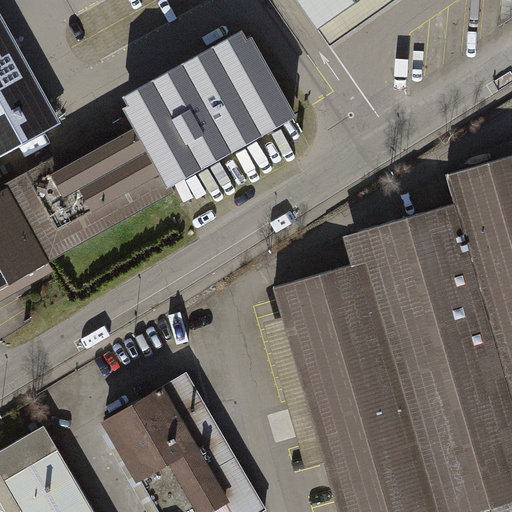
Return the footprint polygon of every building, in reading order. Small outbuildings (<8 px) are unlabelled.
[(0,0),(0,163),(64,128),(0,12),(0,0)] [(297,0),(315,25),(351,0),(297,0)] [(245,32),(118,103),(124,115),(168,192),(294,121),(245,32)] [(0,285),(168,192),(124,115),(5,182),(0,184),(0,285)] [(340,241),(351,274),(368,269),(401,387),(438,511),(483,511),(511,504),(511,163),(446,180),(453,214),(340,241)] [(351,274),(274,295),(283,326),(265,331),(290,419),(401,387),(368,269),(351,274)] [(265,511),(186,378),(103,427),(153,511),(265,511)] [(438,511),(401,387),(290,419),(301,472),(327,466),(344,511),(438,511)] [(93,511),(46,432),(0,456),(0,477),(20,511),(93,511)]
